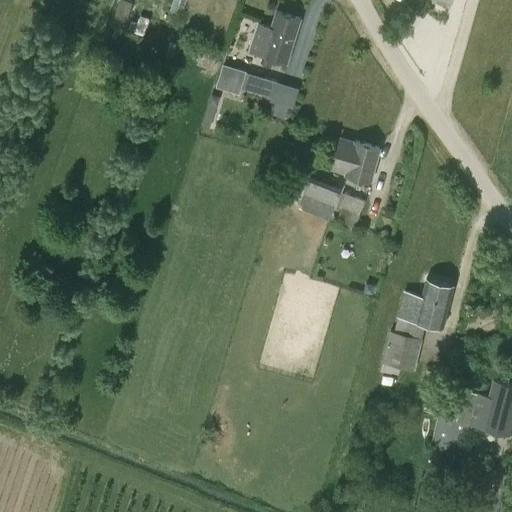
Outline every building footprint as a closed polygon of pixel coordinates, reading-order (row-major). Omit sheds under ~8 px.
[(118,0),(114,25),(146,30),(149,15),(132,12),(134,0),(133,0),(118,0)] [(286,61),(300,18),(276,10),(270,27),(257,23),(249,50),(286,61)] [(223,64),(216,87),(239,94),(246,71),(223,64)] [(265,77),(260,93),(272,97),(277,81),(265,77)] [(369,181),(379,147),(353,139),(352,141),(339,137),(330,168),(344,172),(343,174),(369,181)] [(282,186),(302,193),(298,205),(330,217),(341,187),(311,176),(319,153),(298,144),(288,171),(287,171),(282,186)] [(354,228),(359,215),(358,215),(364,199),(342,191),(336,202),(338,203),(337,207),(340,209),(335,220),(354,228)] [(396,316),(397,316),(393,331),(388,329),(381,361),(414,369),(425,323),(442,327),(452,285),(425,278),(421,294),(403,289),(396,316)] [(437,415),(430,447),(460,455),(464,434),(468,435),(471,423),(508,433),(511,417),(511,383),(493,379),(489,395),(464,389),(456,419),(437,415)]
